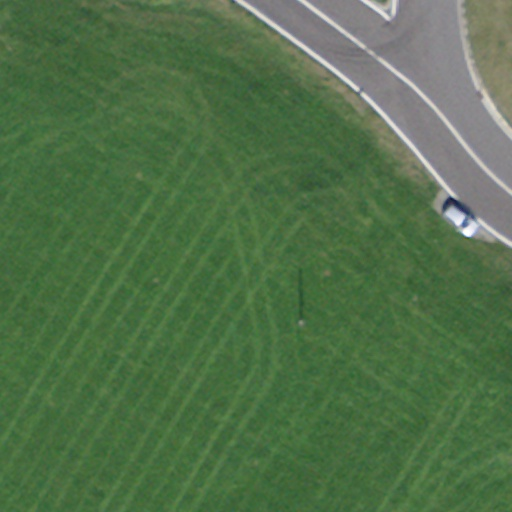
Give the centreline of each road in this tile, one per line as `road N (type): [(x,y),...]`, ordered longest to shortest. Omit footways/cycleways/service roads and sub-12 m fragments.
road 1 (secondary): [(304,0),(443,119)]
road 2 (primary): [(443,119),(429,0)]
